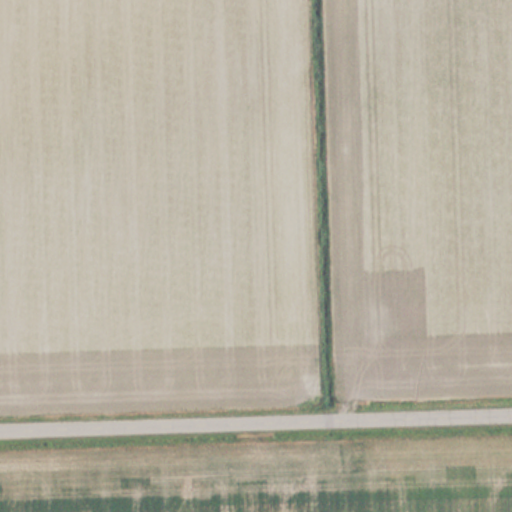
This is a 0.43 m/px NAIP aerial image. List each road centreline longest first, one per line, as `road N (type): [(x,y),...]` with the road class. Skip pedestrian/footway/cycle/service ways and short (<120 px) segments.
road 1 (secondary): [(0,428),(511,415)]
road 2 (residential): [(353,420),(339,0)]
